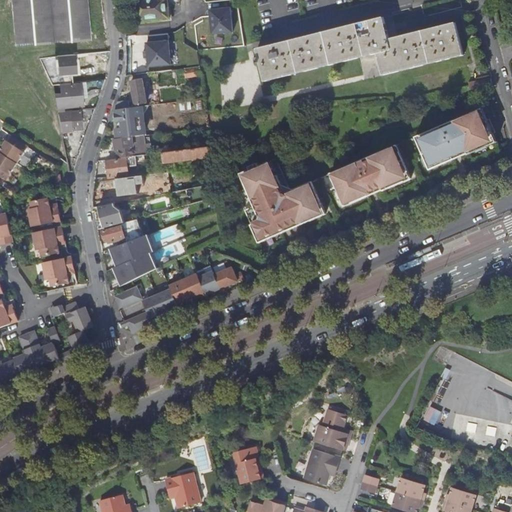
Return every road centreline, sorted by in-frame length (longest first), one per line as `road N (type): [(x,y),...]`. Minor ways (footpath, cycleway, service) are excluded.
road 1 (primary): [(0,473),(511,256)]
road 2 (primary): [(511,198),(118,369)]
road 3 (residential): [(118,369),(81,194),(115,66),(110,0)]
road 4 (primary): [(118,369),(0,419)]
road 5 (residential): [(511,123),(479,0)]
